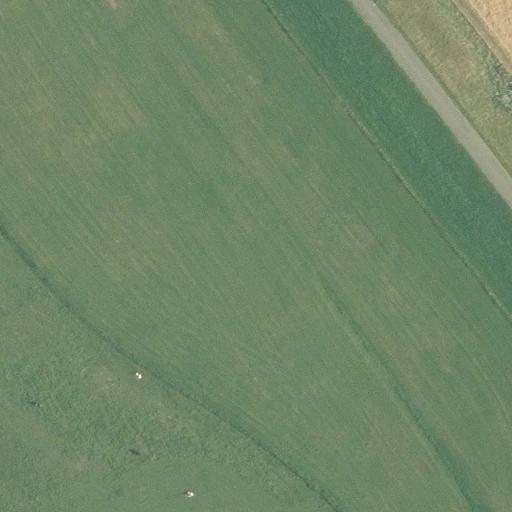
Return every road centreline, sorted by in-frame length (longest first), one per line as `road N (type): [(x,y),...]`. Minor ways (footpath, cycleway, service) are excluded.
road 1 (track): [(511,306),(280,0)]
road 2 (tertiary): [(511,207),(351,0)]
